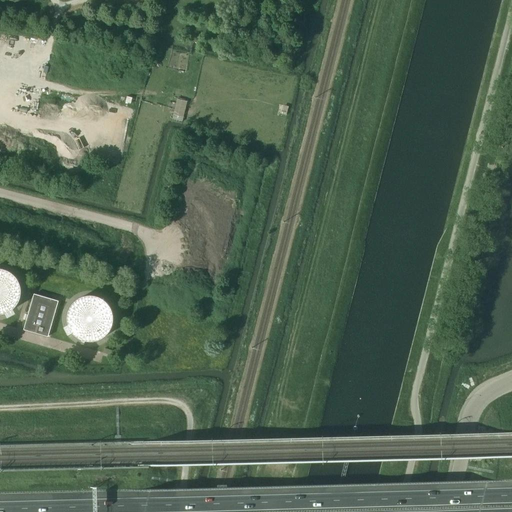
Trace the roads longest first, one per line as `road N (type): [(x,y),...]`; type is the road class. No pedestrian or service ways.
road 1 (unclassified): [(399,511),(419,428),(414,395),(511,11)]
road 2 (motorway): [(511,496),(0,509)]
road 3 (track): [(0,408),(155,400)]
road 4 (unclassified): [(447,511),(469,418),(484,396),(511,383)]
